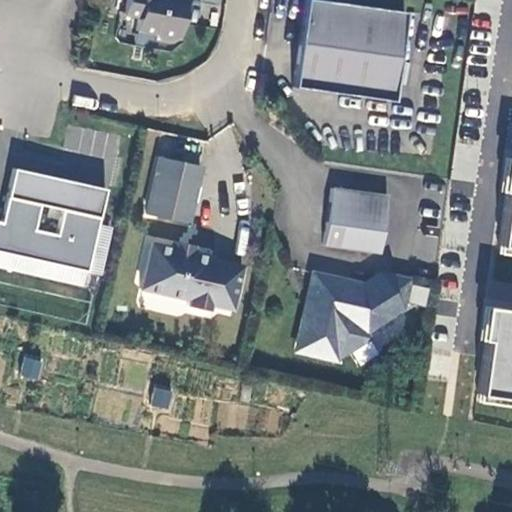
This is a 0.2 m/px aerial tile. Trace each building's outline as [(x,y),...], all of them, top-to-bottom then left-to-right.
[(145,0),(114,0),(110,27),(124,30),(122,44),(140,47),(144,53),(157,56),(163,52),(165,52),(173,10),(145,5),(145,0)] [(404,14),(309,0),(302,0),(290,91),(390,106),(404,14)] [(511,161),(508,161),(503,193),(506,194),(500,255),(511,256),(511,161)] [(193,182),(151,173),(139,231),(180,240),(193,182)] [(98,208),(6,186),(0,210),(0,215),(91,237),(98,208)] [(379,209),(323,201),(315,257),(371,265),(379,209)] [(186,262),(165,257),(163,264),(185,269),(186,262)] [(163,264),(143,259),(132,305),(182,316),(180,322),(201,327),(203,321),(225,326),(234,283),(204,276),(205,273),(185,269),(163,264)] [(309,287),(304,285),(294,329),(304,331),(309,311),(310,306),(305,305),(309,287)] [(400,292),(370,286),(367,300),(309,287),(305,305),(310,306),(309,311),(304,331),(294,329),(288,355),(308,360),(306,368),(328,373),(330,362),(337,358),(340,363),(360,351),(357,345),(365,340),(394,322),(400,292)] [(418,301),(406,299),(403,311),(415,314),(418,301)] [(511,312),(486,309),(480,341),(483,342),(474,399),(511,407),(511,312)] [(36,381),(43,361),(25,355),(19,375),(36,381)] [(308,360),(288,355),(286,364),(306,368),(308,360)] [(31,382),(14,378),(10,395),(26,399),(31,382)] [(166,409),(172,391),(154,385),(149,403),(166,409)] [(144,408),(140,424),(157,428),(161,412),(144,408)]
